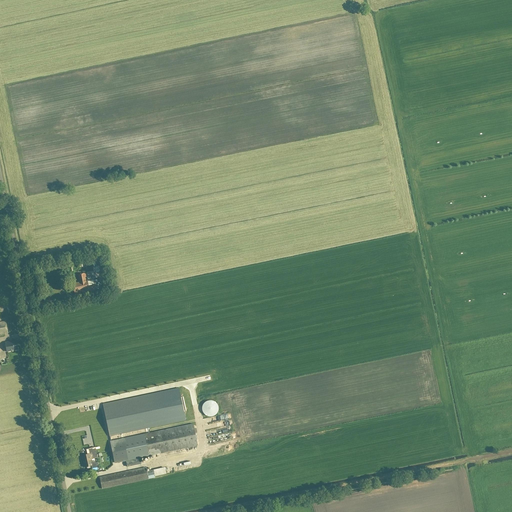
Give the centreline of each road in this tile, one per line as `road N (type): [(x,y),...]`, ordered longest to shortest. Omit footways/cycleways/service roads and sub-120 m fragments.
road 1 (unclassified): [(67,511),(0,179)]
road 2 (track): [(511,451),(219,511)]
